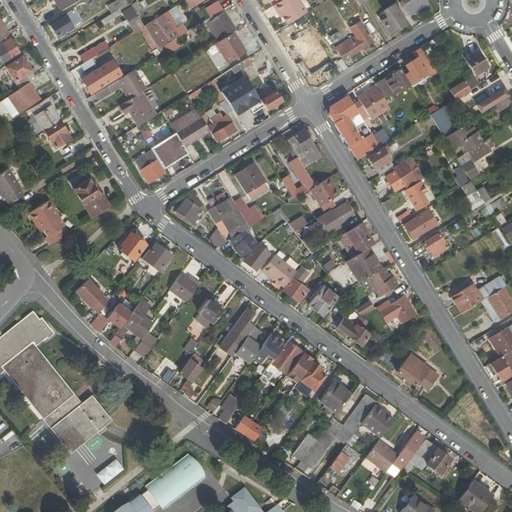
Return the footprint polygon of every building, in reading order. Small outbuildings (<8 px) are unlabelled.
[(77,0),(51,0),(50,0),(54,5),(57,4),(61,10),(77,0)] [(128,2),(126,0),(117,0),(115,2),(107,7),(111,13),(128,2)] [(283,0),(273,6),(278,14),(281,13),(283,17),(288,25),(306,13),(297,0),(283,0)] [(420,10),(429,4),(426,0),(400,0),(410,16),(420,10)] [(131,7),(128,2),(111,13),(99,20),(102,25),(122,14),(133,32),(139,29),(143,26),(135,14),(131,7)] [(135,4),(131,7),(135,14),(140,10),(135,4)] [(399,30),(408,24),(395,4),(382,12),(386,18),(380,21),(389,36),(399,30)] [(81,21),(74,10),(48,25),(57,40),(74,29),(72,26),(81,21)] [(176,38),(186,32),(181,24),(178,27),(175,22),(168,11),(143,26),(157,50),(176,38)] [(234,32),(236,30),(231,21),(225,12),(205,25),(216,43),(234,32)] [(45,26),(55,19),(51,13),(41,19),(45,26)] [(307,23),(303,18),(285,29),(288,35),(292,42),(308,32),(303,25),(307,23)] [(3,23),(0,19),(0,39),(8,35),(9,34),(3,23)] [(314,35),(323,30),(318,21),(309,27),(314,35)] [(334,47),(342,62),(358,52),(373,42),(360,21),(347,29),(352,36),(334,47)] [(159,53),(157,50),(143,26),(139,29),(143,35),(141,36),(154,56),(159,53)] [(240,42),(234,32),(216,43),(214,44),(227,64),(247,53),(240,42)] [(0,43),(9,38),(8,35),(0,39),(0,43)] [(0,61),(3,67),(21,56),(15,47),(9,38),(0,43),(0,61)] [(181,45),(176,38),(157,50),(159,53),(162,57),(181,45)] [(63,46),(69,58),(76,54),(70,42),(63,46)] [(420,47),(413,52),(416,57),(409,61),(403,65),(407,72),(404,75),(410,85),(427,75),(429,77),(435,73),(420,47)] [(91,59),(97,55),(93,48),(79,57),(83,63),(91,59)] [(476,51),(462,60),(473,78),(488,69),(482,60),(476,51)] [(28,66),(21,56),(3,67),(17,88),(35,77),(28,66)] [(251,65),(247,58),(241,61),(246,68),(251,65)] [(94,65),(91,59),(83,63),(80,66),(84,72),(94,65)] [(240,70),(237,64),(230,69),(234,74),(240,70)] [(93,94),(107,86),(96,69),(80,79),(91,96),(93,94)] [(142,92),(146,89),(134,69),(115,81),(127,101),(142,92)] [(373,85),(375,88),(383,100),(407,85),(397,70),(385,77),(373,85)] [(227,113),(231,111),(226,102),(218,89),(212,80),(201,87),(208,98),(214,94),(219,103),(218,104),(224,112),(227,113)] [(448,90),(454,101),(469,92),(462,82),(448,90)] [(34,92),(29,84),(7,98),(17,114),(39,100),(34,92)] [(218,89),(226,102),(232,98),(225,85),(218,89)] [(112,92),(107,86),(93,94),(98,101),(112,92)] [(352,106),(361,120),(368,116),(370,120),(388,108),(383,100),(375,88),(366,94),(357,99),(359,102),(352,106)] [(199,92),(197,89),(187,96),(189,99),(199,92)] [(259,100),(266,111),(274,106),(282,101),(275,90),(259,100)] [(475,107),(480,116),(493,108),(508,99),(505,94),(502,90),(475,107)] [(156,114),(142,92),(127,101),(117,107),(123,116),(127,114),(135,127),(137,126),(156,114)] [(245,92),(234,98),(247,120),(252,117),(253,119),(258,115),(264,112),(254,97),(249,100),(245,92)] [(54,103),(50,96),(29,110),(42,131),(59,120),(60,120),(55,112),(51,105),(54,103)] [(335,128),(356,162),(365,156),(379,147),(371,134),(363,139),(361,137),(353,129),(348,121),(357,115),(345,96),(336,102),(327,107),(326,114),(335,128)] [(511,104),(508,99),(493,108),(496,113),(511,104)] [(425,111),(428,117),(431,115),(437,112),(433,106),(425,111)] [(175,133),(183,147),(195,139),(208,132),(194,108),(170,123),(175,133)] [(437,112),(431,115),(442,133),(453,127),(441,109),(437,112)] [(211,123),(205,127),(208,132),(215,143),(225,137),(235,131),(225,114),(221,117),(218,113),(209,120),(211,123)] [(426,127),(432,123),(428,117),(422,120),(426,127)] [(59,120),(42,131),(54,149),(71,139),(65,129),(59,120)] [(442,138),(454,159),(484,141),(476,128),(465,135),(460,127),(442,138)] [(304,130),(287,141),(297,157),(302,166),(319,155),(312,143),(304,130)] [(183,147),(175,133),(155,145),(150,137),(146,140),(151,149),(164,169),(175,161),(187,153),(183,147)] [(484,141),(454,159),(460,168),(468,181),(478,174),(472,164),(491,152),(489,149),(492,147),(487,139),(484,141)] [(379,147),(365,156),(372,166),(379,177),(392,169),(394,168),(381,146),(379,147)] [(156,179),(166,173),(164,169),(151,149),(132,161),(147,185),(156,179)] [(309,189),(314,186),(302,166),(297,157),(292,160),(287,163),(301,185),(293,190),(291,187),(293,186),(288,177),(282,181),(293,199),(309,189)] [(392,169),(394,172),(384,178),(389,185),(393,192),(403,186),(405,190),(422,179),(409,158),(394,168),(392,169)] [(268,189),(252,163),(243,169),(234,175),(250,200),(268,189)] [(468,181),(460,168),(453,174),(461,187),(469,182),(468,181)] [(24,195),(8,169),(0,173),(0,191),(8,205),(24,195)] [(332,184),(329,177),(314,186),(309,189),(320,206),(338,195),(334,190),(331,185),(332,184)] [(89,219),(109,206),(101,193),(99,195),(95,189),(89,178),(73,189),(83,205),(80,206),(89,219)] [(475,192),(469,182),(461,187),(459,188),(465,197),(463,199),(470,211),(476,207),(482,203),(475,192)] [(426,201),(417,188),(405,195),(409,202),(413,209),(426,201)] [(475,192),(482,203),(489,199),(482,188),(475,192)] [(236,191),(228,195),(229,196),(247,225),(254,220),(236,191)] [(201,204),(189,195),(176,212),(185,218),(193,224),(199,217),(195,214),(201,204)] [(217,203),(205,210),(217,229),(230,221),(238,234),(244,230),(248,227),(247,225),(229,196),(217,203)] [(503,206),(499,199),(489,206),(494,213),(503,206)] [(48,245),(67,233),(46,201),(28,213),(34,223),(37,221),(42,229),(47,237),(44,239),(48,245)] [(350,208),(345,201),(334,208),(316,219),(325,233),(354,215),(350,208)] [(488,213),(482,203),(476,207),(482,217),(488,213)] [(284,209),(273,212),(275,224),(286,222),(284,209)] [(436,224),(427,210),(402,226),(407,233),(411,240),(436,224)] [(399,224),(414,214),(412,212),(407,216),(405,214),(396,219),(399,224)] [(302,217),(289,224),(293,233),(307,226),(302,217)] [(511,245),(511,222),(501,229),(511,246),(511,245)] [(369,247),(374,244),(368,233),(361,223),(343,234),(356,255),(369,247)] [(288,233),(292,230),(287,225),(284,227),(288,233)] [(208,242),(216,247),(225,242),(217,229),(208,242)] [(239,252),(245,258),(249,254),(256,246),(259,244),(248,234),(248,235),(244,230),(238,234),(230,239),(234,245),(233,246),(239,252)] [(138,239),(130,232),(117,250),(134,262),(146,245),(138,239)] [(446,248),(436,233),(419,244),(423,250),(426,254),(427,253),(431,258),(446,248)] [(311,254),(329,243),(325,237),(311,245),(306,237),(300,241),(310,254),(311,254)] [(159,274),(172,257),(163,251),(154,244),(149,250),(148,250),(141,260),(159,274)] [(256,246),(249,254),(243,263),(250,268),(256,273),(269,255),(256,246)] [(367,277),(382,268),(375,258),(369,247),(356,255),(345,262),(355,280),(338,291),(341,294),(367,277)] [(296,272),(274,256),(261,271),(267,276),(272,280),(274,279),(284,288),(296,272)] [(319,274),(323,271),(314,259),(309,262),(319,274)] [(284,288),(281,290),(290,297),(298,303),(308,291),(300,285),(309,274),(300,267),(296,272),(284,288)] [(389,277),(383,268),(382,268),(367,277),(379,297),(397,286),(391,276),(389,277)] [(188,280),(180,274),(168,291),(184,302),(196,286),(188,280)] [(455,306),(460,314),(479,302),(485,298),(502,288),(505,286),(499,276),(476,291),(472,284),(450,298),(455,306)] [(109,302),(85,281),(73,295),(91,310),(91,309),(99,315),(109,302)] [(315,312),(322,318),(338,298),(323,286),(307,306),(315,312)] [(511,310),(511,303),(502,288),(485,298),(498,319),(511,310)] [(391,304),(388,300),(376,307),(385,321),(396,315),(401,323),(415,314),(409,305),(403,297),(391,304)] [(498,319),(485,298),(479,302),(485,312),(492,323),(498,319)] [(120,328),(110,342),(115,347),(127,330),(135,336),(130,344),(136,347),(147,332),(154,323),(143,315),(150,306),(141,300),(127,318),(120,328)] [(212,326),(223,310),(215,305),(208,300),(197,315),(212,326)] [(354,310),(359,317),(373,309),(368,302),(354,310)] [(127,318),(114,307),(105,319),(107,321),(108,319),(120,328),(127,318)] [(232,357),(234,354),(244,340),(239,335),(254,314),(250,312),(247,309),(232,330),(230,330),(224,338),(218,347),(232,357)] [(0,374),(5,371),(71,454),(112,421),(91,395),(80,403),(35,346),(46,337),(47,338),(53,333),(41,318),(38,320),(32,312),(0,337),(0,374)] [(99,315),(91,326),(99,333),(107,321),(105,319),(99,315)] [(361,346),(370,335),(362,328),(356,325),(355,326),(344,317),(336,327),(349,337),(361,346)] [(362,328),(370,335),(374,329),(366,323),(362,328)] [(259,350),(261,347),(255,343),(262,332),(258,329),(254,326),(246,337),(244,340),(234,354),(248,364),(259,350)] [(506,354),(511,350),(511,334),(508,327),(487,340),(493,349),(499,358),(506,354)] [(144,358),(157,340),(147,332),(136,347),(134,350),(144,358)] [(276,339),(270,334),(261,347),(259,350),(266,355),(272,347),(279,352),(285,343),(281,340),(278,337),(276,339)] [(218,347),(224,338),(221,336),(213,347),(216,349),(218,347)] [(196,343),(191,339),(183,350),(189,354),(196,343)] [(294,346),(286,341),(285,343),(279,352),(262,376),(269,381),(277,370),(283,375),(301,352),(294,346)] [(295,384),(313,360),(308,356),(302,352),(285,376),(295,384)] [(191,384),(202,369),(196,364),(199,359),(193,354),(179,375),(191,384)] [(438,374),(410,354),(396,373),(405,380),(414,387),(418,383),(427,389),(438,374)] [(499,358),(489,365),(496,375),(502,385),(504,384),(511,378),(511,362),(506,354),(499,358)] [(318,367),(313,363),(299,382),(313,392),(326,375),(321,372),(322,370),(318,367)] [(335,414),(349,394),(341,388),(333,382),(318,402),(335,414)] [(218,419),(225,424),(243,397),(238,394),(235,398),(230,394),(222,406),(226,409),(218,419)] [(361,424),(375,405),(376,403),(370,399),(365,395),(342,425),(332,418),(311,446),(300,461),(296,466),(307,474),(334,437),(344,445),(345,445),(361,424)] [(217,409),(220,398),(211,396),(208,406),(217,409)] [(380,438),(394,419),(384,412),(375,405),(361,424),(380,438)] [(236,431),(242,435),(250,423),(245,419),(236,431)] [(242,435),(253,442),(254,440),(259,433),(262,430),(251,422),(250,423),(242,435)] [(419,435),(415,432),(398,455),(393,462),(402,468),(424,439),(419,435)] [(259,433),(254,440),(257,443),(263,436),(259,433)] [(300,461),(311,446),(303,440),(293,455),(300,461)] [(441,452),(426,440),(417,452),(427,460),(424,464),(440,476),(452,460),(441,452)] [(393,462),(398,455),(388,448),(377,441),(364,458),(384,473),(393,462)] [(358,466),(364,458),(345,445),(344,445),(328,467),(338,474),(349,459),(358,466)] [(231,511),(230,511),(153,511),(160,507),(162,509),(205,477),(189,456),(146,489),(148,491),(141,496),(140,495),(123,508),(120,510),(117,511),(231,511)] [(472,511),(480,511),(493,495),(483,488),(473,481),(458,501),(472,511)] [(230,498),(240,511),(254,511),(260,508),(244,488),(230,498)] [(400,511),(432,511),(434,510),(413,495),(400,511)] [(511,509),(511,505),(511,498),(506,497),(503,507),(511,509)] [(357,510),(360,505),(355,501),(351,507),(357,510)]
